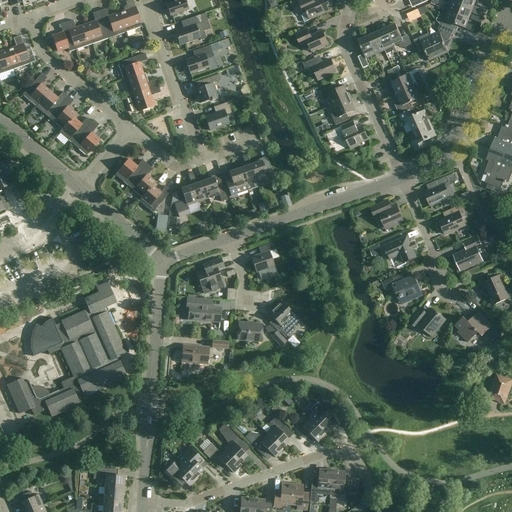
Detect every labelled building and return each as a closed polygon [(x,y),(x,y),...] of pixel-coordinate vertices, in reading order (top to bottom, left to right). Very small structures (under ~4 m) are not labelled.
[(118,13),(125,33),(142,27),(132,0),(131,0),(125,2),(128,10),(118,13)] [(172,0),(173,2),(166,4),(170,16),(189,10),(185,0),(172,0)] [(305,8),(306,12),(305,12),(303,13),(302,16),(304,22),(310,20),(330,12),(326,5),(329,4),(326,0),(317,0),(314,1),(313,0),(299,0),(298,1),(302,9),(305,8)] [(452,1),(480,12),(481,9),(474,6),(476,0),(453,0),(453,1),(452,1)] [(478,16),(480,12),(452,1),(451,2),(452,2),(449,11),(448,11),(469,19),(471,13),(478,16)] [(125,33),(118,13),(108,17),(106,9),(99,11),(109,38),(125,33)] [(85,25),(92,44),(109,38),(99,11),(93,13),(95,21),(85,25)] [(467,24),(469,19),(448,11),(449,12),(445,20),(444,20),(444,21),(435,17),(434,23),(440,25),(453,30),(455,25),(472,32),(474,27),(467,24)] [(185,21),(187,27),(175,31),(180,45),(199,38),(195,25),(201,23),(198,16),(185,21)] [(66,23),(76,50),(92,44),(85,25),(75,28),(73,20),(66,23)] [(76,50),(66,23),(60,25),(62,33),(52,36),(58,52),(68,49),(69,52),(76,50)] [(396,24),(386,29),(394,46),(400,44),(401,47),(406,48),(407,49),(412,47),(407,35),(402,38),(396,24)] [(430,36),(429,36),(439,57),(438,56),(447,52),(448,53),(446,47),(448,46),(450,42),(449,40),(453,30),(440,25),(438,30),(439,32),(438,32),(439,33),(430,37),(430,36)] [(312,52),(329,45),(322,31),(311,36),(307,29),(295,34),(301,47),(308,44),(312,52)] [(377,33),(385,50),(386,54),(392,51),(393,53),(396,52),(394,46),(386,29),(377,33)] [(377,33),(367,37),(375,55),(385,50),(377,33)] [(13,70),(30,64),(35,62),(31,48),(25,50),(20,36),(13,39),(16,47),(6,50),(13,70)] [(419,38),(414,41),(420,54),(425,52),(429,61),(430,61),(429,60),(438,56),(438,57),(439,57),(429,36),(429,37),(430,37),(421,41),(420,40),(420,41),(419,38)] [(364,55),(358,57),(363,68),(369,66),(366,59),(375,55),(367,37),(358,41),(364,55)] [(185,61),(190,74),(209,67),(206,60),(214,57),(210,46),(195,51),(197,57),(185,61)] [(0,74),(13,70),(6,50),(0,52),(0,74)] [(117,63),(123,80),(143,73),(139,63),(147,60),(145,54),(117,63)] [(318,81),(336,73),(330,59),(319,65),(316,58),(303,64),(306,70),(313,67),(318,81)] [(23,95),(36,107),(50,91),(42,84),(47,78),(41,73),(23,95)] [(123,80),(129,96),(158,86),(156,80),(146,83),(145,79),(147,79),(145,74),(143,74),(143,73),(123,80)] [(212,83),(220,81),(218,74),(199,81),(201,87),(195,89),(200,104),(211,100),(211,102),(218,99),(212,83)] [(394,88),(397,95),(414,87),(409,75),(397,80),(394,74),(383,79),(388,90),(394,88)] [(330,99),(334,106),(350,98),(345,86),(336,90),(334,84),(320,90),(325,101),(330,99)] [(158,86),(129,96),(135,113),(154,106),(151,96),(160,93),(158,86)] [(414,87),(397,95),(400,101),(394,104),(399,115),(410,110),(407,104),(419,99),(414,87)] [(50,91),(36,107),(49,118),(68,96),(63,92),(58,98),(50,91)] [(49,118),(62,129),(62,130),(73,117),(73,118),(76,114),(68,107),(73,101),(68,96),(49,118)] [(355,110),(350,98),(334,106),(337,113),(331,115),(336,126),(349,120),(347,114),(355,110)] [(205,117),(210,131),(229,125),(226,115),(231,113),(227,103),(213,107),(215,113),(205,117)] [(409,122),(413,131),(430,123),(425,111),(413,116),(410,110),(399,116),(403,125),(409,122)] [(62,130),(62,129),(59,133),(73,144),(92,123),(91,122),(86,118),(81,124),(73,118),(73,117),(62,130)] [(34,137),(40,131),(27,118),(21,124),(34,137)] [(495,138),(491,148),(506,154),(511,137),(511,119),(510,119),(508,126),(506,125),(506,126),(503,125),(498,139),(495,138)] [(92,123),(73,144),(86,156),(100,140),(91,133),(99,125),(93,120),(91,122),(92,123)] [(329,141),(342,136),(344,135),(351,149),(359,145),(358,144),(368,139),(362,127),(356,130),(355,127),(356,127),(353,121),(326,134),(329,141)] [(430,123),(413,131),(417,140),(411,143),(415,152),(426,147),(424,142),(436,136),(430,123)] [(493,186),(506,154),(491,148),(487,159),(489,160),(484,174),(487,175),(488,176),(486,183),(487,184),(486,188),(491,190),(493,186)] [(246,166),(240,169),(247,191),(258,187),(256,182),(250,165),(247,154),(242,155),(246,166)] [(511,156),(506,154),(493,186),(501,189),(503,182),(505,183),(506,182),(508,183),(511,173),(511,156)] [(267,159),(250,165),(256,182),(267,178),(266,172),(271,170),(267,157),(266,157),(267,159)] [(115,175),(129,187),(147,165),(142,160),(137,166),(129,159),(115,175)] [(0,212),(4,210),(5,212),(11,209),(4,193),(2,189),(14,184),(12,180),(10,176),(7,177),(1,162),(0,162),(0,212)] [(129,187),(142,198),(152,186),(153,186),(155,183),(147,176),(153,169),(147,165),(129,187)] [(228,171),(223,172),(222,173),(231,197),(247,191),(240,169),(229,172),(228,171)] [(188,174),(192,185),(198,202),(208,199),(203,182),(196,184),(192,172),(188,174)] [(430,206),(450,198),(453,196),(453,193),(449,184),(457,180),(454,173),(435,182),(438,187),(424,193),(430,206)] [(203,182),(208,199),(219,195),(221,202),(228,200),(219,174),(218,174),(219,176),(203,182)] [(174,189),(179,202),(174,204),(177,213),(188,209),(187,206),(198,202),(192,185),(176,191),(175,189),(174,189)] [(142,198),(139,201),(152,213),(171,191),(166,186),(160,193),(153,186),(152,186),(142,198)] [(392,208),(388,200),(370,208),(375,219),(380,216),(382,223),(384,222),(388,229),(399,225),(398,223),(404,220),(397,206),(392,208)] [(467,216),(462,205),(451,209),(454,215),(439,221),(445,235),(465,226),(462,218),(467,216)] [(74,225),(64,229),(67,235),(77,232),(74,225)] [(485,238),(494,234),(492,229),(482,233),(485,238)] [(410,244),(409,242),(407,236),(385,246),(391,260),(400,256),(403,263),(416,257),(413,250),(415,249),(412,243),(410,244)] [(61,238),(55,242),(59,249),(65,245),(61,238)] [(480,245),(477,238),(464,244),(467,250),(454,256),(461,270),(482,261),(476,248),(480,245)] [(274,275),(271,267),(273,266),(268,252),(276,250),(273,243),(262,247),(264,253),(252,258),(257,272),(258,271),(261,279),(274,275)] [(369,249),(372,257),(382,252),(379,244),(369,249)] [(221,288),(219,282),(221,281),(217,270),(223,267),(221,259),(209,263),(211,269),(197,274),(202,288),(203,288),(205,294),(221,288)] [(382,283),(385,291),(396,286),(401,295),(399,296),(401,298),(402,298),(404,304),(422,296),(413,276),(403,280),(401,275),(382,283)] [(502,282),(504,281),(501,275),(484,282),(489,294),(491,293),(492,296),(489,298),(492,306),(509,298),(502,282)] [(108,282),(96,287),(99,293),(84,300),(88,309),(84,311),(61,321),(61,322),(62,325),(59,326),(56,328),(52,318),(51,318),(52,320),(46,323),(42,328),(37,325),(33,332),(32,340),(32,348),(34,354),(34,356),(33,356),(33,357),(47,350),(48,352),(49,354),(48,355),(61,350),(73,377),(61,383),(63,389),(49,395),(47,392),(45,390),(42,388),(38,387),(35,387),(32,389),(28,381),(26,382),(24,383),(22,379),(7,385),(20,414),(31,409),(34,416),(48,410),(51,417),(80,404),(76,396),(83,393),(84,396),(126,377),(120,362),(119,362),(118,360),(117,358),(126,354),(107,311),(106,312),(105,310),(104,308),(117,303),(110,288),(108,282)] [(221,308),(209,307),(210,300),(187,298),(186,305),(189,306),(188,320),(220,323),(220,321),(218,321),(219,316),(220,316),(221,308)] [(299,320),(293,314),(281,301),(269,314),(274,319),(270,323),(278,332),(281,329),(288,336),(295,329),(293,326),(299,320)] [(419,327),(432,337),(446,320),(439,315),(432,309),(428,314),(428,315),(427,316),(419,309),(420,308),(408,322),(417,329),(419,327)] [(482,336),(492,327),(479,312),(468,322),(464,317),(455,326),(459,330),(454,335),(454,336),(458,332),(468,343),(478,333),(482,336)] [(261,342),(262,324),(239,322),(238,331),(237,332),(237,335),(238,336),(237,340),(248,341),(250,340),(256,340),(257,342),(261,342)] [(271,337),(281,347),(286,342),(276,332),(271,337)] [(212,348),(226,349),(227,342),(213,341),(212,348)] [(183,345),(182,363),(207,365),(208,347),(198,347),(198,348),(194,347),(194,346),(183,345)] [(489,398),(501,402),(504,403),(511,381),(497,375),(489,398)] [(335,415),(338,412),(340,410),(329,399),(324,403),(335,415)] [(308,418),(310,420),(310,419),(324,433),(332,425),(328,421),(332,416),(318,402),(310,410),(313,413),(308,418)] [(266,433),(268,435),(282,448),(289,441),(280,431),(284,426),(275,418),(267,425),(271,429),(266,433)] [(326,434),(324,433),(310,419),(310,420),(303,427),(299,424),(295,428),(303,437),(308,433),(318,443),(326,434)] [(239,464),(240,464),(247,456),(237,446),(242,442),(224,424),(219,430),(228,444),(224,449),(225,450),(226,450),(239,464)] [(237,429),(244,435),(247,432),(241,425),(237,429)] [(283,450),(282,448),(268,435),(263,439),(258,434),(250,433),(245,437),(262,455),(263,455),(261,453),(266,448),(275,458),(283,450)] [(241,465),(240,464),(239,464),(226,450),(225,450),(222,454),(211,444),(203,452),(210,459),(219,468),(223,464),(233,473),(241,465)] [(204,470),(199,466),(204,461),(189,447),(177,459),(182,464),(196,478),(196,477),(204,470)] [(198,479),(196,477),(196,478),(182,464),(178,468),(174,465),(166,473),(175,482),(180,477),(190,487),(198,479)] [(105,488),(123,489),(124,476),(117,476),(118,470),(96,468),(95,480),(106,480),(105,488)] [(312,478),(311,493),(310,503),(316,503),(317,495),(330,496),(332,471),(319,470),(318,479),(312,478)] [(332,471),(330,496),(342,494),(343,494),(343,493),(350,493),(352,479),(344,478),(345,472),(332,471)] [(290,505),(292,484),(281,484),(281,494),(275,493),(273,508),(283,509),(284,505),(290,505)] [(303,485),(292,484),(290,505),(297,506),(297,510),(307,511),(308,496),(302,495),(303,485)] [(98,500),(122,502),(123,489),(105,488),(105,495),(98,494),(98,500)] [(19,497),(26,511),(27,511),(43,505),(38,495),(33,497),(30,492),(17,497),(17,498),(19,497)] [(319,507),(331,509),(333,499),(321,497),(319,507)] [(251,511),(253,499),(241,498),(240,510),(233,510),(232,511),(251,511)] [(265,500),(253,499),(251,511),(270,511),(271,506),(264,505),(265,500)] [(103,511),(121,511),(122,502),(98,500),(97,505),(104,506),(103,511)]
